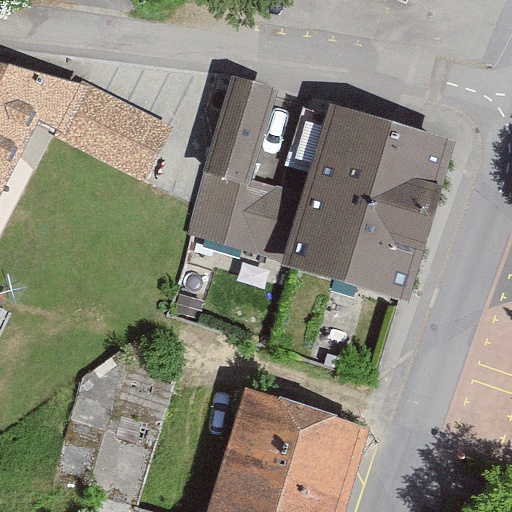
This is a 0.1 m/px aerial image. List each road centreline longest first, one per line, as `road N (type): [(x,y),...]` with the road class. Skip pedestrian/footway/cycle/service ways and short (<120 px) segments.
road 1 (residential): [(511,99),(378,69),(0,29)]
road 2 (tertiary): [(388,511),(511,160)]
